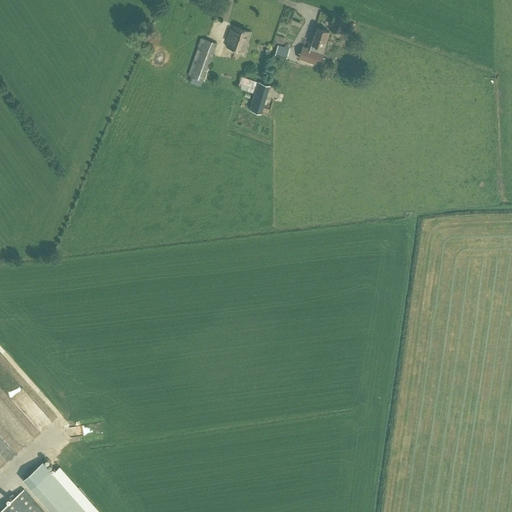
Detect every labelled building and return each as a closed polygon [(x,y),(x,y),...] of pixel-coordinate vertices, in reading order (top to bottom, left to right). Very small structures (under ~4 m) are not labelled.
[(230,29),(226,41),(228,42),(227,46),(244,52),(251,32),(234,26),(232,30),(230,29)] [(318,27),(315,35),(312,43),(323,46),(328,31),(318,27)] [(205,39),(191,76),(204,81),(218,44),(205,39)] [(302,47),(299,58),(320,65),(324,54),(307,48),(302,47)] [(277,48),(275,55),(287,59),(289,52),(277,48)] [(241,77),(237,88),(253,94),(256,82),(241,77)] [(259,82),(251,106),(262,109),(269,85),(259,82)] [(47,465),(28,483),(54,511),(88,511),(90,511),(47,465)] [(44,511),(24,489),(0,510),(0,511),(44,511)]
